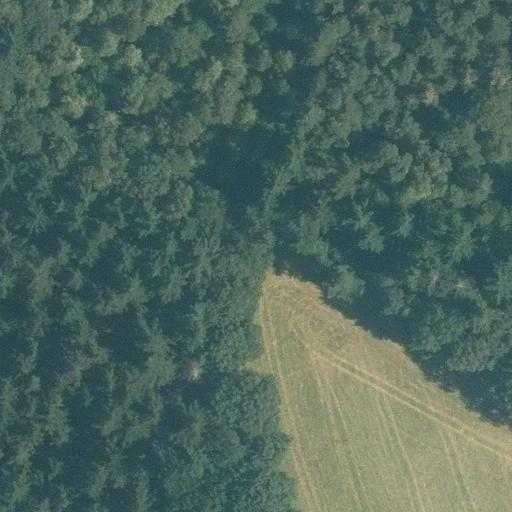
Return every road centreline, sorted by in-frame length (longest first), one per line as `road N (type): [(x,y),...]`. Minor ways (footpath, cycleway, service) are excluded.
road 1 (unknown): [(221,217),(204,311),(213,405),(251,511)]
road 2 (track): [(277,0),(221,217)]
